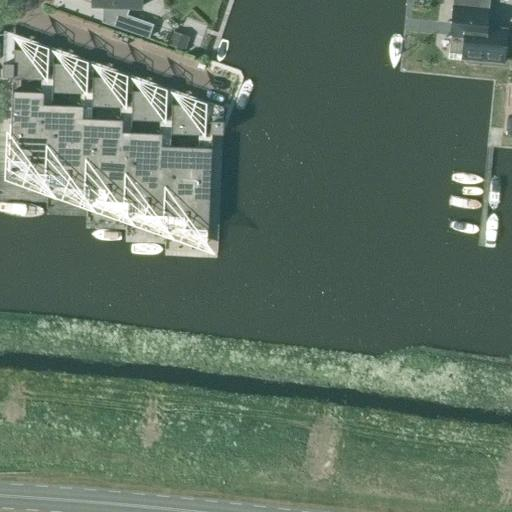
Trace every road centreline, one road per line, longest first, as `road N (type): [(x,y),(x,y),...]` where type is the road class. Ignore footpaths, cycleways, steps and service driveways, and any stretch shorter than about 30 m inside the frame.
road 1 (residential): [(218,89),(24,22),(33,0)]
road 2 (primary): [(182,511),(0,498)]
